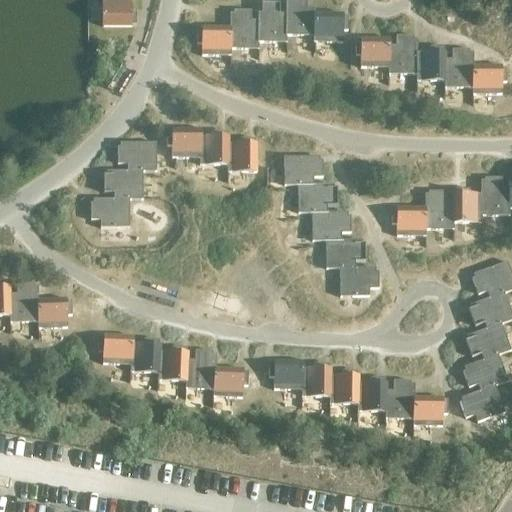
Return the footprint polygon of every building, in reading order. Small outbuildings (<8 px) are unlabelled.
[(101,0),(101,28),(131,28),(131,20),(135,20),(136,11),(131,11),(131,0),(130,0),(101,0)] [(285,11),(285,14),(286,14),(286,36),(313,36),(313,37),(314,37),(314,15),(314,14),(314,8),(307,8),(306,0),(289,0),(289,7),(285,11)] [(261,14),(257,18),(257,21),(258,21),(258,43),(286,43),(286,36),(286,14),(285,14),(285,11),(285,14),(279,14),(279,5),(261,4),(261,14)] [(229,25),(229,28),(230,28),(230,50),(258,50),(258,43),(258,21),(257,21),(257,18),(257,21),(251,21),(251,11),(233,11),(233,21),(229,25)] [(314,37),(313,37),(313,43),(342,44),(342,32),(347,32),(347,23),(342,23),(342,14),(314,14),(314,15),(314,37)] [(230,57),(230,50),(230,28),(229,28),(229,25),(229,27),(201,27),(202,36),(197,36),(196,45),(202,45),(201,57),(230,57)] [(395,47),(388,47),(388,69),(388,76),(416,76),(417,76),(416,54),(417,54),(417,50),(413,47),(413,37),(395,37),(395,47)] [(388,69),(388,47),(388,39),(360,40),(360,48),(355,48),(355,57),(360,57),(360,69),(388,69)] [(444,82),(444,83),(444,61),(446,61),(446,60),(446,54),(437,54),(437,49),(428,49),(428,54),(417,54),(416,54),(417,76),(416,76),(416,82),(444,82)] [(444,61),(444,83),(444,90),(472,89),(472,67),(473,67),(473,66),(473,64),(469,60),(469,51),(451,51),(452,60),(446,60),(446,61),(444,61)] [(472,89),(472,90),(472,96),(501,96),(501,83),(505,83),(505,74),(500,74),(501,66),(473,66),(473,67),(472,67),(472,89)] [(172,159),(200,160),(201,160),(200,138),(200,131),(172,130),(172,138),(167,138),(167,147),(171,147),(171,155),(172,155),(172,159)] [(201,160),(200,160),(200,167),(227,167),(228,167),(228,145),(229,145),(229,144),(229,139),(220,138),(221,133),(211,133),(211,138),(201,138),(201,131),(200,131),(200,138),(201,160)] [(239,145),(229,144),(229,145),(228,145),(228,167),(227,167),(228,167),(228,173),(257,174),(258,145),(248,145),(249,140),(239,140),(239,145)] [(126,165),(126,172),(127,173),(142,173),(156,172),(155,144),(131,144),(127,148),(117,148),(117,166),(126,165)] [(284,187),(297,187),(313,186),(313,179),(323,178),(322,161),(313,161),(309,158),(283,158),(284,187)] [(113,193),(113,200),(113,201),(129,201),(142,201),(142,173),(127,173),(126,172),(117,172),(113,176),(103,176),(104,194),(113,193)] [(480,192),(480,195),(480,218),(481,218),(509,218),(508,211),(509,188),(507,188),(501,188),(501,178),(484,179),(484,188),(480,192)] [(297,215),(311,214),(327,214),(327,206),(336,206),(336,189),(326,189),(322,186),(313,186),(297,187),(297,215)] [(451,195),(451,202),(453,202),(453,225),(481,224),(481,218),(480,218),(480,195),(469,195),(469,190),(460,190),(460,195),(451,195)] [(424,206),(424,207),(424,209),(425,209),(424,231),(453,231),(453,225),(453,202),(451,202),(446,202),(445,192),(428,192),(428,202),(424,206)] [(128,201),(129,201),(113,201),(113,200),(104,200),(100,204),(90,204),(90,222),(100,222),(100,229),(129,229),(128,201)] [(424,209),(424,207),(424,208),(395,208),(395,217),(391,217),(391,226),(395,226),(395,238),(424,238),(424,231),(425,209),(424,209)] [(311,214),(311,243),(325,243),(325,242),(341,241),(341,234),(351,234),(350,217),(340,217),(337,213),(327,214),(311,214)] [(326,271),(339,271),(339,270),(355,269),(354,262),(364,262),(364,245),(354,245),(350,241),(341,241),(325,242),(325,243),(326,271)] [(507,304),(508,304),(504,294),(511,291),(511,279),(506,263),(483,272),(481,277),(472,280),(477,296),(487,293),(489,300),(504,294),(507,304)] [(339,270),(339,271),(340,298),(368,298),(368,290),(378,290),(378,273),(368,273),(364,269),(355,269),(339,270)] [(0,317),(9,317),(9,318),(10,318),(9,295),(10,295),(10,288),(2,288),(1,284),(0,283),(0,317)] [(10,318),(9,318),(10,324),(38,323),(38,324),(37,301),(38,301),(38,298),(34,294),(33,284),(16,285),(16,295),(10,295),(9,295),(10,318)] [(504,335),(505,335),(501,325),(511,321),(511,315),(508,304),(507,304),(504,294),(489,300),(480,303),(478,308),(469,311),(474,327),(484,324),(486,330),(486,331),(500,325),(504,335)] [(38,324),(38,330),(67,329),(66,317),(71,317),(71,308),(66,308),(65,300),(38,301),(37,301),(38,324)] [(501,366),(498,356),(510,352),(505,335),(504,335),(500,325),(486,331),(486,330),(477,333),(474,338),(465,342),(471,358),(481,355),(483,362),(497,356),(501,366)] [(132,344),(133,345),(134,337),(103,336),(103,344),(99,343),(98,352),(102,353),(102,360),(103,360),(103,365),(131,367),(132,344)] [(131,367),(130,374),(158,375),(159,353),(160,353),(161,346),(152,346),(153,341),(144,340),(143,345),(133,345),(132,344),(131,367)] [(158,382),(186,383),(187,361),(188,361),(189,354),(180,353),(180,349),(171,349),(171,353),(160,353),(159,353),(158,375),(158,382)] [(194,361),(188,361),(187,361),(186,383),(185,389),(213,391),(214,369),(215,369),(215,366),(212,362),(212,352),(195,351),(194,361)] [(480,392),(494,387),(507,383),(501,366),(497,356),(483,362),(474,365),(472,370),(462,373),(468,389),(477,386),(480,392)] [(302,391),(302,369),(303,369),(303,362),(274,362),(274,370),(269,370),(269,379),(274,379),(274,391),(302,391)] [(302,391),(302,398),(330,399),(330,377),(331,370),(323,370),(323,365),(314,365),(314,370),(303,370),(303,362),(303,369),(302,369),(302,391)] [(214,369),(213,391),(213,392),(213,398),(242,399),(242,387),(247,388),(247,378),(243,378),(243,370),(215,368),(215,366),(215,369),(214,369)] [(330,399),(330,405),(358,406),(358,384),(358,377),(351,377),(351,372),(342,372),(342,377),(331,377),(331,370),(330,377),(330,399)] [(358,413),(386,413),(386,391),(386,384),(379,384),(379,379),(370,379),(369,384),(358,384),(358,406),(358,413)] [(386,391),(386,413),(386,420),(413,421),(413,398),(414,398),(414,395),(410,391),(411,382),(393,381),(393,391),(387,391),(387,384),(386,384),(386,391)] [(504,415),(494,387),(480,392),(470,396),(468,401),(459,404),(465,420),(474,417),(477,424),(504,415)] [(413,398),(413,421),(413,427),(442,427),(442,416),(447,416),(447,406),(442,406),(442,398),(414,398),(414,395),(414,398),(413,398)]
